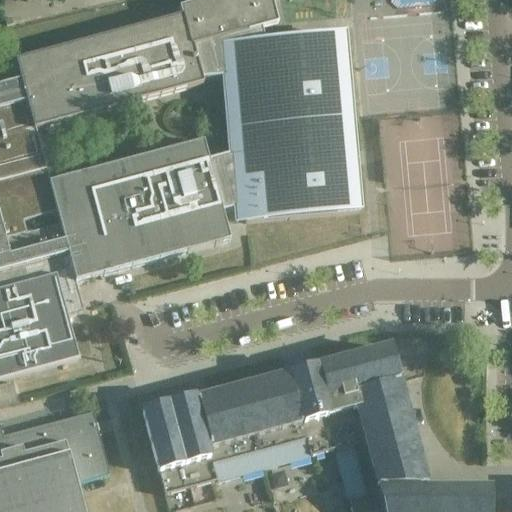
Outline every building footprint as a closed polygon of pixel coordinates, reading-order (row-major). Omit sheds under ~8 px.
[(229,247),(236,245),(229,217),(251,211),(252,227),(366,217),(362,167),(351,41),(272,48),(268,32),(283,28),(275,0),(238,0),(187,14),(189,21),(22,66),(27,84),(0,91),(0,386),(85,363),(74,321),(90,317),(82,287),(84,286),(83,284),(95,281),(96,283),(229,247)] [(14,26),(12,19),(4,21),(6,28),(14,26)] [(426,490),(398,385),(397,382),(398,382),(390,351),(318,371),(317,371),(314,372),(314,371),(290,378),(290,379),(287,380),(287,379),(197,403),(198,403),(194,404),(193,401),(142,415),(164,498),(335,453),(350,511),(490,511),(490,494),(427,494),(426,490)] [(138,395),(142,410),(194,397),(190,382),(138,395)] [(81,511),(75,487),(109,478),(92,416),(2,440),(0,433),(0,432),(0,511),(81,511)]
